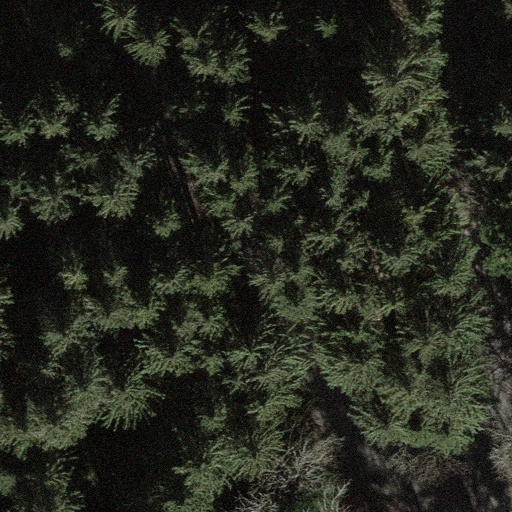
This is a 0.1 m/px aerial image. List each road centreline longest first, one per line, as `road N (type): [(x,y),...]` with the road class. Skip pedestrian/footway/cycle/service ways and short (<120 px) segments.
road 1 (track): [(108,0),(332,390),(410,485),(448,511)]
road 2 (track): [(507,511),(505,399),(475,217),(459,0)]
